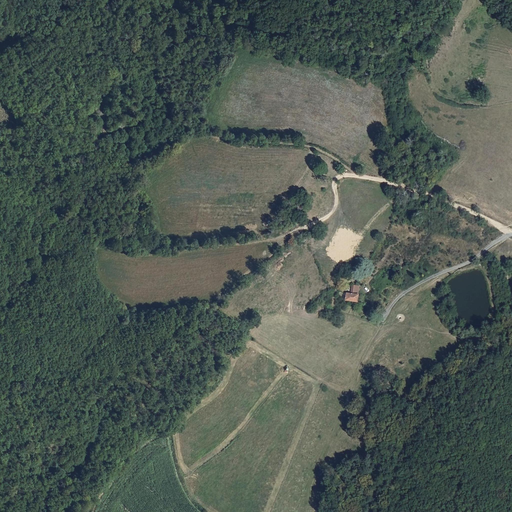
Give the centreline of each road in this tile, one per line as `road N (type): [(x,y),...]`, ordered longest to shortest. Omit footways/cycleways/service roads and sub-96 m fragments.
road 1 (track): [(0,164),(90,235),(129,242),(263,240),(330,211),(340,177),(394,184),(511,231)]
road 2 (track): [(308,511),(316,473),(382,322)]
road 3 (unclassified): [(382,322),(410,288),(511,233)]
road 4 (track): [(321,217),(214,299)]
